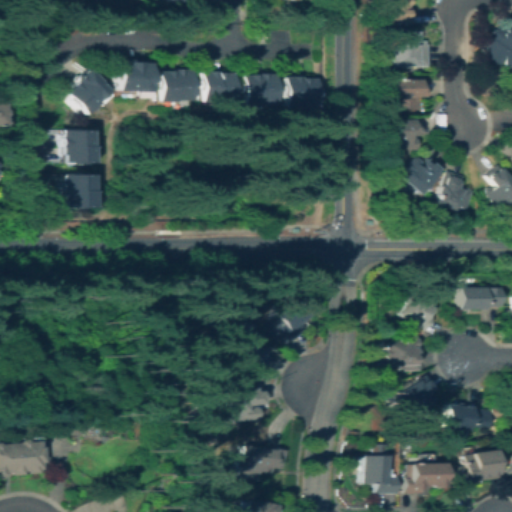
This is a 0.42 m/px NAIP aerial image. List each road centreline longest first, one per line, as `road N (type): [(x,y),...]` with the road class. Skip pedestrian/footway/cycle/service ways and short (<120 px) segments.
road 1 (residential): [(32,213),(33,103),(56,56),(106,40),(207,51),(303,49)]
road 2 (secondary): [(340,249),(0,247)]
road 3 (tertiary): [(340,249),(340,0)]
road 4 (tertiary): [(313,511),(319,427),(342,338)]
road 5 (secondary): [(511,249),(340,249)]
road 6 (residential): [(461,0),(453,23),(461,128)]
